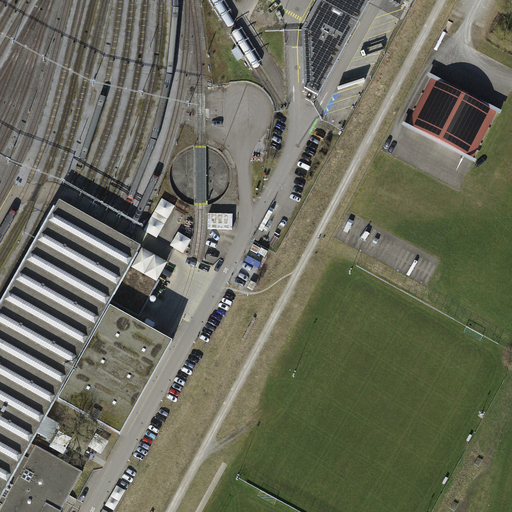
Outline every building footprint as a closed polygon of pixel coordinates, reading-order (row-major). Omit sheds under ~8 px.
[(319,0),(303,30),(305,89),(320,97),(371,0),(319,0)] [(498,111),(432,77),(407,124),(473,158),(498,111)] [(197,187),(197,203),(208,203),(208,187),(197,187)] [(131,265),(143,244),(128,236),(115,229),(102,221),(89,214),(76,207),(61,198),(0,306),(0,511),(61,511),(62,511),(61,510),(83,471),(31,442),(111,300),(140,317),(160,281),(131,265)] [(162,200),(146,233),(161,240),(176,207),(162,200)] [(210,232),(234,232),(235,216),(210,215),(210,232)] [(186,255),(193,242),(179,234),(172,247),(186,255)] [(251,250),(248,256),(261,263),(264,257),(251,250)] [(255,260),(248,256),(245,261),(252,265),(255,260)] [(271,261),(265,258),(259,270),(265,273),(271,261)] [(261,263),(255,260),(252,265),(258,268),(261,263)] [(249,282),(237,274),(234,279),(246,287),(249,282)] [(108,307),(56,401),(119,436),(171,342),(164,338),(108,307)] [(48,416),(39,432),(51,439),(60,423),(48,416)] [(59,431),(50,447),(63,454),(72,438),(59,431)]
